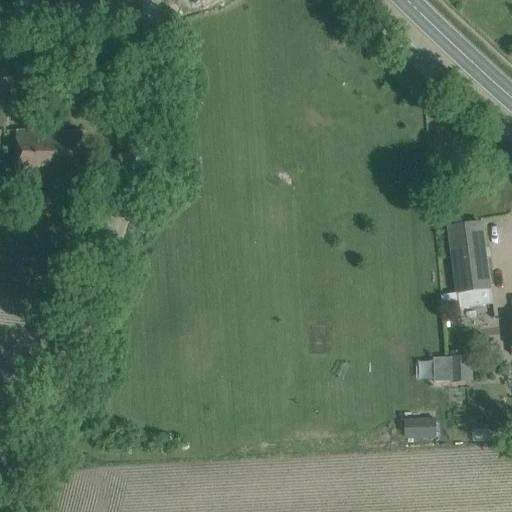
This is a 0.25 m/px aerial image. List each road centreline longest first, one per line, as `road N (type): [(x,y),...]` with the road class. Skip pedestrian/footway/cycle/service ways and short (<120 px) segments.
road 1 (unclassified): [(16,511),(131,184),(151,0)]
road 2 (tertiary): [(511,98),(406,0)]
